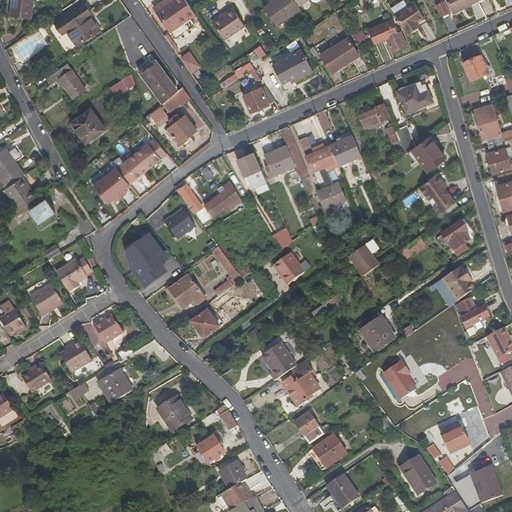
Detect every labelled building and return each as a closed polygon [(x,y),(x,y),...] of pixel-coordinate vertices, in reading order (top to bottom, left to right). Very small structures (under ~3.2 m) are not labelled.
[(33,17),(35,0),(14,0),(12,14),(33,17)] [(170,32),(190,18),(195,15),(192,11),(184,0),(174,0),(171,2),(169,0),(166,0),(154,9),(170,32)] [(276,26),(299,10),(297,7),(306,0),(266,0),(270,5),(264,9),(276,26)] [(442,0),(448,11),(458,6),(459,9),(475,2),(473,0),(442,0)] [(422,19),(411,3),(393,15),(404,31),(406,35),(415,29),(413,25),(422,19)] [(91,15),(84,4),(55,24),(63,35),(67,32),(77,46),(100,30),(90,16),(91,15)] [(232,9),(212,23),(224,39),(244,26),(232,9)] [(425,22),(422,19),(413,25),(415,29),(425,22)] [(406,46),(400,31),(396,32),(391,21),(369,30),(374,42),(386,37),(392,51),(406,46)] [(359,42),(367,37),(362,30),(354,35),(359,42)] [(256,49),(260,56),(265,53),(261,46),(256,49)] [(262,66),(255,70),(262,81),(263,82),(285,71),(290,80),(311,69),(301,50),(280,61),(278,57),(263,63),(262,66)] [(180,57),(192,74),(201,67),(190,51),(180,57)] [(482,56),(464,63),(471,81),(489,74),(482,56)] [(356,57),(330,69),(334,78),(360,67),(356,57)] [(163,104),(177,92),(156,62),(141,73),(163,104)] [(86,92),(68,65),(48,78),(53,85),(60,81),(74,100),(86,92)] [(250,65),(235,74),(239,79),(247,74),(254,69),(250,65)] [(251,75),(257,84),(262,81),(255,70),(254,69),(247,74),(249,76),(251,75)] [(117,97),(137,85),(133,75),(111,88),(117,97)] [(414,85),(419,96),(428,92),(423,81),(414,85)] [(408,113),(433,102),(428,92),(419,96),(414,85),(398,92),(408,113)] [(275,102),(265,86),(242,96),(250,113),(275,102)] [(147,117),(152,123),(177,102),(180,106),(185,102),(183,98),(187,94),(182,88),(177,92),(163,104),(147,117)] [(511,94),(505,96),(511,112),(511,130),(501,134),(493,104),(474,110),(483,140),(487,140),(489,146),(502,141),(510,139),(511,138),(511,94)] [(364,128),(390,118),(384,104),(376,108),(376,109),(359,116),(364,128)] [(86,143),(106,129),(92,110),(72,123),(86,143)] [(170,138),(172,136),(178,144),(196,131),(185,117),(180,120),(177,116),(168,122),(169,123),(167,125),(170,128),(165,131),(170,138)] [(386,128),(392,143),(400,140),(395,131),(392,123),(388,124),(389,127),(386,128)] [(415,148),(407,126),(395,131),(400,140),(405,155),(407,154),(415,148)] [(296,166),(300,176),(308,173),(290,129),(288,130),(287,127),(281,131),(287,146),(296,166)] [(330,147),(339,167),(362,157),(353,137),(330,147)] [(328,189),(322,191),(317,193),(324,210),(346,201),(339,184),(333,186),(327,172),(339,167),(330,147),(323,150),(311,155),(309,151),(311,150),(305,138),(299,141),(313,173),(320,170),(328,189)] [(427,172),(444,159),(429,138),(415,148),(407,154),(414,163),(418,160),(427,172)] [(507,156),(505,149),(504,149),(502,141),(489,146),(491,153),(488,154),(493,174),(511,170),(507,156)] [(149,144),(136,154),(149,169),(161,160),(149,144)] [(296,166),(287,146),(265,156),(273,175),(296,166)] [(6,150),(0,153),(0,178),(6,188),(22,177),(24,176),(6,150)] [(262,170),(254,153),(237,160),(244,178),(262,170)] [(136,154),(124,164),(136,179),(149,169),(136,154)] [(201,171),(208,182),(219,173),(213,164),(207,168),(206,167),(201,171)] [(116,168),(105,178),(121,198),(127,193),(125,190),(130,186),(116,168)] [(500,186),(497,186),(504,211),(511,208),(511,172),(498,177),(500,186)] [(438,212),(455,200),(437,176),(421,188),(438,212)] [(20,209),(37,197),(22,177),(6,188),(5,189),(20,209)] [(121,198),(105,178),(94,186),(107,204),(113,200),(115,202),(121,198)] [(241,181),(233,186),(245,206),(246,206),(251,213),(257,209),(241,181)] [(245,206),(233,186),(231,182),(223,187),(226,191),(219,196),(206,205),(215,219),(224,214),(226,217),(245,206)] [(203,207),(187,185),(178,191),(194,214),(203,207)] [(408,206),(417,199),(414,194),(404,201),(408,206)] [(40,225),(57,213),(46,199),(30,210),(40,225)] [(171,217),(165,222),(178,240),(196,227),(183,210),(172,219),(171,217)] [(312,227),(319,222),(317,216),(309,220),(312,227)] [(466,248),(463,242),(469,238),(464,230),(467,228),(461,219),(441,232),(444,237),(451,247),(456,255),(466,248)] [(281,250),(293,241),(287,227),(273,237),(281,250)] [(161,264),(167,259),(149,235),(127,252),(132,270),(145,287),(161,276),(155,268),(161,264)] [(451,247),(444,237),(439,239),(446,250),(451,247)] [(405,259),(424,246),(419,238),(399,251),(405,259)] [(50,258),(62,251),(58,243),(45,250),(50,258)] [(242,279),(237,272),(219,247),(213,251),(236,283),(242,279)] [(361,278),(378,266),(364,247),(348,258),(361,278)] [(290,253),(272,266),(287,285),(304,272),(290,253)] [(241,269),(237,272),(242,279),(252,272),(269,259),(265,255),(243,271),(241,269)] [(79,260),(78,258),(58,271),(64,279),(70,290),(81,284),(79,280),(88,275),(87,272),(93,268),(85,256),(79,260)] [(388,265),(395,261),(392,256),(385,261),(388,265)] [(167,271),(161,264),(155,268),(161,276),(167,271)] [(458,301),(475,289),(471,283),(468,279),(470,278),(462,265),(442,278),(458,301)] [(199,304),(208,298),(191,276),(171,290),(185,308),(190,304),(196,300),(199,304)] [(55,285),(34,297),(46,316),(66,303),(55,285)] [(229,296),(236,305),(238,303),(227,289),(212,301),(216,306),(220,303),(229,296)] [(220,303),(226,312),(236,305),(229,296),(220,303)] [(462,318),(466,325),(471,322),(472,325),(490,316),(485,306),(474,311),(467,299),(461,303),(467,315),(462,318)] [(194,309),(199,304),(196,300),(190,304),(194,309)] [(318,309),(312,313),(316,319),(328,310),(324,305),(318,309)] [(192,320),(206,340),(225,326),(219,317),(216,319),(209,308),(192,320)] [(29,328),(18,310),(3,320),(14,337),(19,334),(29,328)] [(113,316),(94,327),(106,345),(124,334),(113,316)] [(394,337),(380,317),(359,331),(373,351),(394,337)] [(500,366),(511,360),(511,358),(510,353),(511,351),(511,347),(503,329),(486,337),(486,338),(500,366)] [(93,362),(80,341),(73,345),(75,348),(67,353),(62,356),(73,374),(93,362)] [(287,372),(296,366),(280,344),(261,357),(272,372),(270,374),(274,381),(287,372)] [(123,360),(133,353),(129,347),(119,354),(123,360)] [(289,375),(307,363),(305,360),(296,366),(287,372),(289,375)] [(384,373),(402,399),(416,389),(407,375),(411,373),(402,360),(384,373)] [(309,374),(313,371),(307,363),(289,375),(290,378),(282,384),(299,407),(308,401),(308,399),(321,390),(309,374)] [(33,374),(43,367),(42,365),(32,371),(33,374)] [(43,367),(33,374),(23,380),(31,392),(34,396),(54,384),(51,379),(43,367)] [(511,395),(511,367),(501,373),(511,395)] [(98,383),(112,404),(132,390),(119,370),(98,383)] [(68,395),(66,397),(68,399),(72,397),(75,402),(90,392),(85,385),(68,395)] [(192,418),(178,396),(158,409),(173,431),(192,418)] [(5,397),(0,400),(0,423),(15,413),(5,397)] [(101,415),(94,405),(90,408),(97,418),(101,415)] [(52,406),(49,408),(60,425),(63,423),(52,406)] [(224,406),(216,411),(225,424),(226,423),(231,430),(238,426),(237,424),(234,418),(229,411),(224,406)] [(310,413),(295,423),(310,444),(324,434),(310,413)] [(193,426),(203,420),(200,416),(190,422),(193,426)] [(58,427),(61,432),(67,429),(63,423),(60,425),(58,427)] [(460,425),(441,435),(453,457),(472,448),(460,425)] [(61,432),(65,437),(70,433),(67,429),(61,432)] [(345,451),(332,433),(312,447),(324,465),(345,451)] [(197,446),(199,449),(208,463),(225,453),(214,436),(197,446)] [(172,453),(166,444),(152,453),(156,463),(172,453)] [(202,467),(208,463),(199,449),(193,453),(202,467)] [(442,458),(436,449),(429,452),(430,453),(437,464),(441,462),(440,459),(442,458)] [(419,460),(403,471),(421,499),(438,488),(419,460)] [(449,462),(442,467),(450,478),(457,474),(449,462)] [(236,463),(219,472),(229,490),(240,483),(247,479),(236,463)] [(165,472),(163,465),(157,467),(160,474),(165,472)] [(500,485),(497,485),(492,471),(473,479),(480,498),(475,499),(479,510),(506,500),(500,485)] [(342,508),(358,497),(343,474),(327,485),(342,508)] [(245,490),(243,487),(240,483),(229,490),(221,494),(232,511),(253,499),(247,489),(245,490)] [(257,507),(261,505),(256,497),(253,499),(257,507)] [(468,511),(465,506),(461,499),(459,497),(433,511),(468,511)] [(469,504),(465,497),(461,499),(465,506),(469,504)] [(232,511),(261,511),(264,511),(261,505),(257,507),(253,499),(232,511)]
